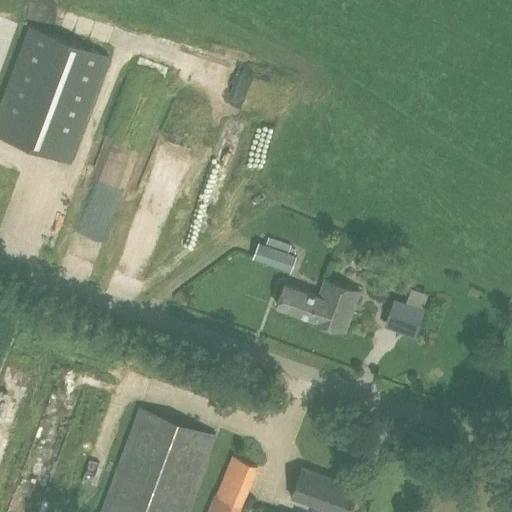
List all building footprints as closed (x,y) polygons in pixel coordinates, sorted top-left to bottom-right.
[(0,104),(0,135),(70,162),(111,54),(30,24),(0,104)] [(182,184),(191,167),(179,161),(170,177),(182,184)] [(252,258),(291,272),(297,254),(289,252),(292,244),(268,236),(266,243),(259,241),(252,258)] [(137,252),(164,259),(167,248),(140,241),(137,252)] [(318,322),(345,331),(357,295),(359,290),(325,277),(323,283),(320,293),(284,281),(276,304),(319,319),(318,322)] [(385,325),(415,336),(425,308),(394,297),(385,325)] [(99,511),(188,511),(218,434),(140,405),(99,511)] [(239,511),(259,465),(232,453),(216,493),(215,493),(206,511),(239,511)] [(350,511),(360,486),(303,464),(290,497),(329,511),(350,511)]
